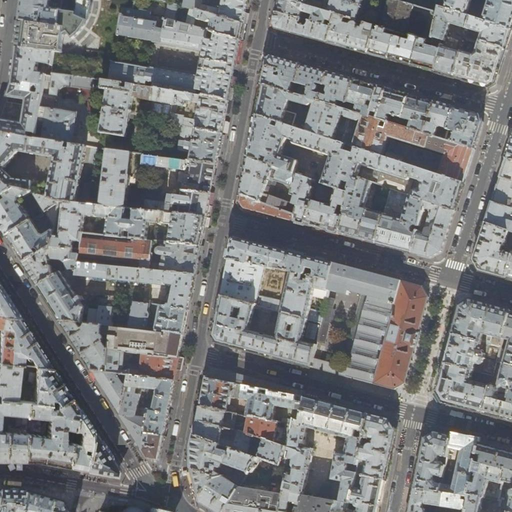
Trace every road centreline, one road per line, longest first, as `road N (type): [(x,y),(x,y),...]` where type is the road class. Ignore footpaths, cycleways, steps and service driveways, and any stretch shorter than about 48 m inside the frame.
road 1 (tertiary): [(167,501),(0,252)]
road 2 (residential): [(506,106),(256,38)]
road 3 (residential): [(221,218),(452,278)]
road 4 (residential): [(416,411),(194,352)]
road 5 (residential): [(221,218),(256,38)]
road 6 (residential): [(452,278),(506,106)]
road 7 (tertiary): [(167,501),(0,475)]
road 8 (residential): [(167,501),(194,352)]
road 9 (residential): [(194,352),(221,218)]
